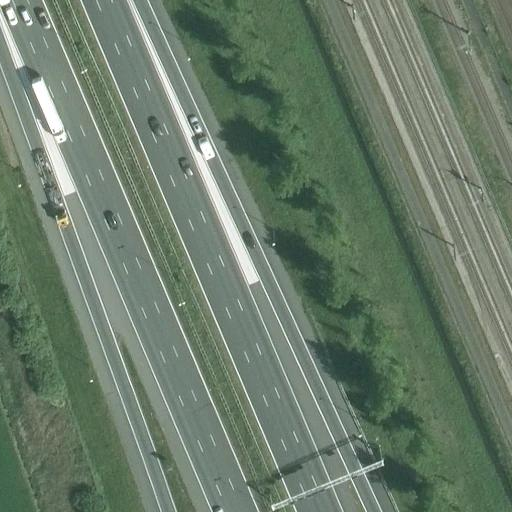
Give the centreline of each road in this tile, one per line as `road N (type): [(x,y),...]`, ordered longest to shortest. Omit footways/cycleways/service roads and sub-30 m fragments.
road 1 (motorway): [(374,511),(252,247),(116,0)]
road 2 (motorway): [(15,0),(232,511)]
road 3 (motorway): [(314,511),(103,0)]
road 4 (motorway): [(6,0),(167,511)]
